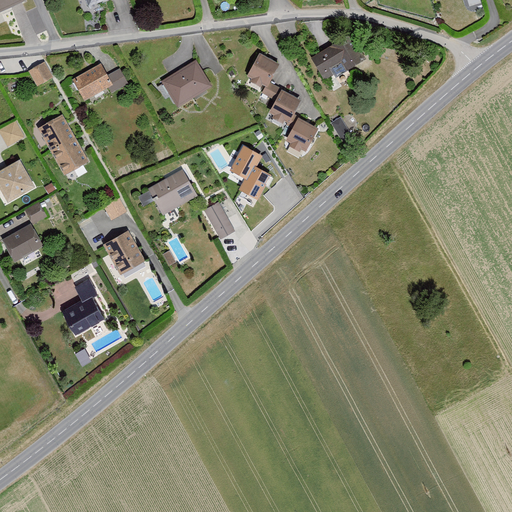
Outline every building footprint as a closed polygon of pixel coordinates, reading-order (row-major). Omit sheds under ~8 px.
[(0,0),(0,12),(23,2),(22,0),(0,0)] [(367,58),(350,31),(309,57),(324,80),(336,72),(338,76),(367,58)] [(279,64),(262,55),(251,75),(268,85),(279,64)] [(51,77),(42,61),(28,70),(37,85),(51,77)] [(164,80),(179,107),(213,88),(198,61),(164,80)] [(75,78),(86,100),(113,86),(101,64),(75,78)] [(301,100),(282,91),(270,114),(289,124),(301,100)] [(63,117),(41,129),(65,173),(87,161),(63,117)] [(341,117),(332,122),(343,138),(351,132),(341,117)] [(0,132),(8,146),(26,136),(17,119),(0,128),(0,132)] [(316,129),(298,120),(288,139),(305,149),(316,129)] [(264,155),(240,143),(228,167),(246,177),(241,187),(257,195),(269,172),(259,167),(264,155)] [(0,170),(0,186),(9,203),(36,188),(20,160),(0,170)] [(149,187),(165,214),(193,197),(178,170),(149,187)] [(124,210),(117,198),(103,207),(110,219),(124,210)] [(217,201),(203,209),(220,237),(234,229),(217,201)] [(42,202),(27,207),(32,222),(47,217),(42,202)] [(28,224),(2,238),(14,260),(40,246),(28,224)] [(120,272),(144,259),(129,231),(105,243),(120,272)] [(75,330),(108,313),(90,276),(72,285),(79,300),(64,307),(75,330)]
